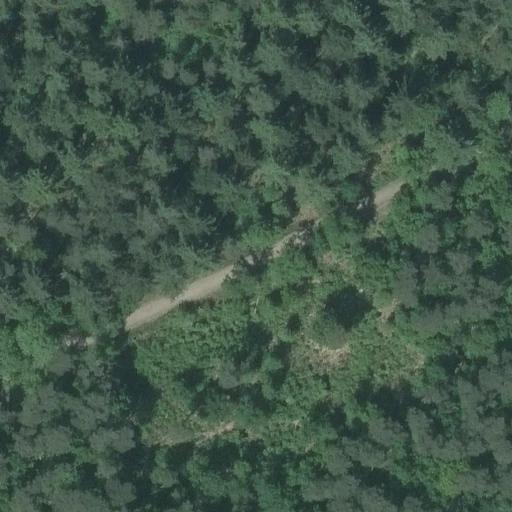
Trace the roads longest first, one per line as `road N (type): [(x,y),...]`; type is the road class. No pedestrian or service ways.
road 1 (track): [(0,386),(436,171)]
road 2 (track): [(254,0),(383,107),(436,171)]
